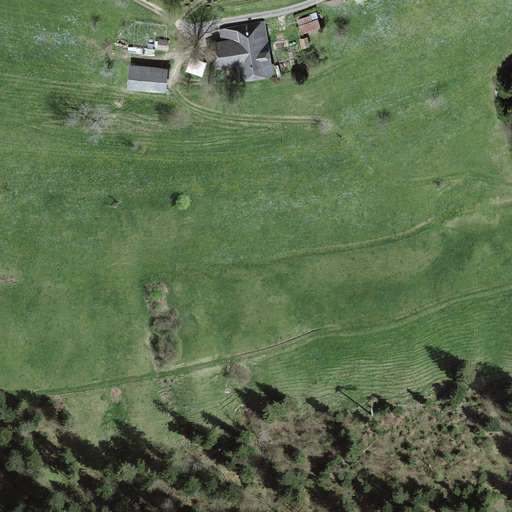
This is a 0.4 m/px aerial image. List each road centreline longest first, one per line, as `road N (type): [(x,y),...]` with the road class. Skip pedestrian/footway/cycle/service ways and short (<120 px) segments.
road 1 (track): [(0,391),(114,383),(321,329),(358,327),(511,278)]
road 2 (track): [(188,27),(174,91),(184,103),(214,115),(332,123),(377,174),(399,183),(462,174),(511,184)]
road 3 (track): [(319,0),(188,27)]
